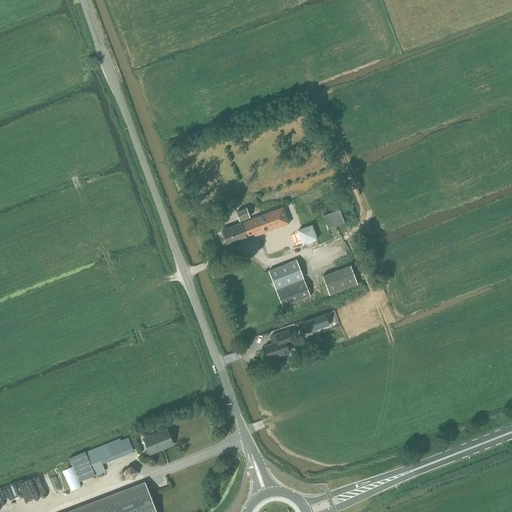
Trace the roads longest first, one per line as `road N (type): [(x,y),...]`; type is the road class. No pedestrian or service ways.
road 1 (unclassified): [(250,453),(81,0)]
road 2 (primary): [(391,479),(511,432)]
